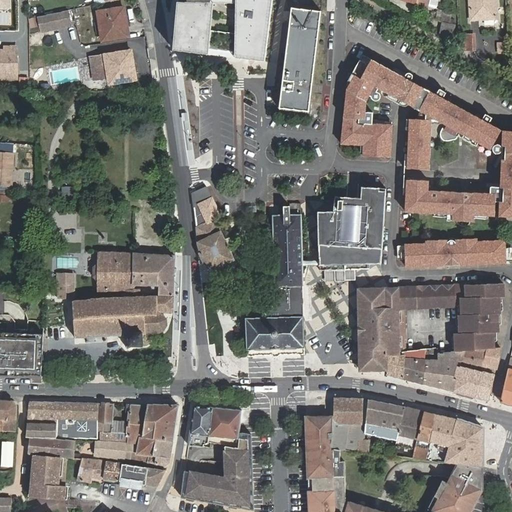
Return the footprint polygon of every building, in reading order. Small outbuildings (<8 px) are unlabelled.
[(0,0),(0,9),(10,10),(9,0),(0,0)] [(176,0),(177,2),(171,51),(208,55),(220,57),(234,58),(265,61),(272,0),(176,0)] [(470,0),(471,20),(497,18),(496,0),(470,0)] [(129,35),(124,6),(98,11),(102,40),(129,35)] [(71,22),(68,7),(39,12),(41,27),(71,22)] [(321,11),(291,7),(279,109),(309,112),(321,11)] [(464,34),(464,50),(473,50),(472,34),(464,34)] [(130,63),(134,62),(132,50),(105,54),(110,83),(133,79),(130,63)] [(495,150),(507,129),(457,102),(444,95),(429,87),(411,77),(368,53),(351,86),(355,88),(352,94),(349,93),(345,128),(345,138),(366,139),(366,148),(366,150),(393,152),(395,120),(375,118),(376,108),(368,107),(369,96),(370,96),(373,89),(380,93),(379,94),(379,95),(380,96),(380,98),(381,98),(382,99),(383,99),(384,99),(386,99),(387,98),(387,93),(387,92),(386,91),(388,87),(393,90),(391,94),(398,98),(401,94),(420,105),(439,115),(447,118),(447,120),(451,122),(447,130),(446,132),(446,135),(447,137),(449,138),(451,139),(453,140),(455,139),(457,138),(459,138),(461,138),(463,138),(467,131),(472,133),(470,137),(483,143),(485,140),(488,142),(486,145),(495,150)] [(95,78),(109,76),(105,54),(91,57),(95,78)] [(436,121),(436,117),(418,116),(414,116),(412,136),(420,137),(419,144),(417,144),(412,144),(412,150),(409,149),(408,165),(433,167),(436,126),(433,124),(436,121)] [(431,190),(432,178),(410,176),(407,176),(406,191),(409,192),(408,209),(436,211),(436,214),(450,215),(450,218),(476,220),(476,217),(490,217),(490,214),(497,215),(498,200),(502,200),(501,215),(511,215),(511,128),(511,129),(505,139),(505,144),(504,159),(502,186),(493,185),(492,193),(431,190)] [(11,152),(0,151),(0,185),(14,186),(15,169),(11,169),(11,152)] [(221,216),(207,186),(193,192),(198,243),(201,250),(200,253),(204,264),(207,264),(211,274),(219,270),(217,267),(233,259),(216,219),(221,216)] [(359,200),(333,200),(333,214),(320,213),(320,220),(319,268),(334,269),(334,267),(369,268),(369,262),(384,262),(385,216),(387,216),(387,187),(359,186),(359,191),(360,191),(359,200)] [(22,197),(4,196),(3,205),(22,206),(22,197)] [(264,318),(247,318),(248,355),(304,353),(304,335),(303,315),(302,315),(301,284),(303,284),(301,215),(273,215),(275,285),(272,285),(273,288),(274,292),(274,297),(274,302),(274,306),(272,308),(271,310),(269,312),(267,313),(264,313),(264,318)] [(406,262),(407,265),(506,263),(505,238),(477,239),(477,237),(427,239),(427,241),(406,242),(406,262)] [(135,253),(98,251),(98,261),(94,266),(94,274),(98,281),(97,290),(123,291),(123,280),(126,280),(126,276),(133,277),(135,253)] [(175,270),(175,256),(135,253),(133,277),(126,276),(126,280),(123,280),(123,291),(126,291),(126,289),(134,289),(134,286),(151,287),(151,290),(159,290),(159,295),(159,296),(174,297),(175,270)] [(75,275),(59,274),(59,297),(74,297),(75,275)] [(454,332),(454,350),(489,348),(492,341),(492,325),(495,325),(496,321),(496,314),(498,314),(498,297),(503,297),(503,284),(436,286),(391,286),(382,286),(359,287),(360,355),(360,368),(387,367),(388,353),(403,355),(402,352),(402,307),(457,306),(458,332),(454,332)] [(173,312),(174,297),(159,296),(159,295),(142,294),(142,297),(139,297),(139,290),(134,289),(126,289),(126,291),(126,298),(74,300),(75,336),(86,336),(87,341),(107,341),(107,335),(126,335),(127,336),(129,336),(129,343),(126,345),(128,348),(133,345),(144,346),(144,344),(150,340),(150,336),(149,333),(161,332),(164,331),(165,329),(167,327),(167,325),(167,322),(167,320),(166,318),(165,316),(164,315),(164,312),(173,312)] [(58,335),(58,297),(46,298),(44,328),(44,335),(58,335)] [(44,328),(27,327),(26,334),(25,334),(23,355),(0,352),(0,374),(8,375),(41,375),(44,335),(44,328)] [(431,352),(430,348),(402,352),(403,355),(403,377),(455,391),(460,365),(457,364),(459,359),(462,360),(464,351),(438,353),(438,359),(431,358),(431,353),(427,354),(427,353),(431,352)] [(483,365),(496,368),(501,348),(487,349),(483,365)] [(462,360),(483,365),(487,349),(464,351),(462,360)] [(387,373),(403,377),(403,355),(388,353),(387,367),(387,373)] [(476,396),(482,371),(460,365),(455,391),(476,396)] [(511,369),(509,369),(501,402),(506,403),(511,404),(511,369)] [(489,399),(495,374),(482,371),(476,396),(489,399)] [(366,432),(369,399),(365,398),(334,397),(333,417),(332,447),(343,449),(357,450),(358,438),(365,439),(366,432)] [(398,439),(404,406),(369,399),(366,432),(398,439)] [(0,430),(15,431),(17,405),(14,401),(0,400),(0,430)] [(99,418),(99,403),(31,402),(27,434),(98,436),(99,418)] [(99,418),(101,418),(102,436),(141,442),(141,438),(173,440),(176,427),(161,426),(161,404),(131,404),(131,419),(115,418),(115,403),(99,403),(99,418)] [(179,408),(178,404),(161,404),(161,426),(176,427),(179,408)] [(208,441),(214,406),(194,404),(189,444),(209,447),(210,443),(208,443),(208,441)] [(239,433),(242,409),(214,406),(208,441),(238,445),(239,433)] [(417,438),(424,411),(404,406),(398,439),(395,454),(413,456),(414,451),(406,449),(409,436),(417,438)] [(430,441),(437,414),(424,411),(417,438),(414,451),(413,456),(425,458),(428,448),(425,448),(427,441),(430,441)] [(333,417),(306,416),(309,511),(469,511),(482,488),(482,464),(483,452),(483,426),(457,418),(437,414),(430,441),(428,448),(425,458),(458,461),(448,481),(443,478),(426,511),(386,511),(348,499),(347,460),(343,460),(343,449),(332,447),(333,417)] [(239,433),(238,445),(237,448),(226,446),(226,479),(185,471),(183,498),(253,509),(252,434),(239,433)] [(77,437),(32,436),(30,454),(36,454),(67,456),(74,457),(77,437)] [(141,442),(140,443),(139,443),(139,445),(98,440),(96,454),(128,458),(128,457),(167,464),(170,462),(173,440),(141,438),(141,442)] [(32,495),(66,498),(67,485),(62,485),(63,476),(65,476),(67,456),(36,454),(32,495)] [(97,459),(82,458),(79,477),(79,479),(93,482),(93,477),(104,478),(107,460),(97,459)] [(122,462),(107,460),(104,478),(118,480),(122,462)] [(158,486),(166,469),(122,462),(118,480),(158,486)] [(0,511),(11,511),(12,497),(0,497),(0,511)]
